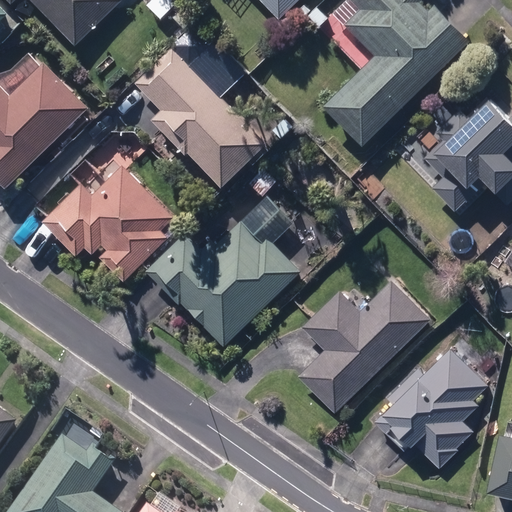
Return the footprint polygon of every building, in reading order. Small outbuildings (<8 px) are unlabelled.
[(14,0),(31,0),(76,46),(122,0),(7,0),(11,4),(14,0)] [(259,0),(279,20),(299,0),(259,0)] [(324,106),(362,145),(469,41),(434,5),(428,12),(419,3),(421,0),(420,0),(349,0),(360,11),(345,25),(375,57),(324,106)] [(294,15),(301,22),(311,12),(304,5),(294,15)] [(173,18),(184,30),(193,20),(183,9),(173,18)] [(152,118),(222,189),(267,144),(189,65),(210,44),(193,27),(135,84),(161,110),(152,118)] [(0,182),(6,189),(87,110),(42,64),(10,97),(0,87),(0,182)] [(432,189),(455,212),(465,201),(467,202),(487,184),(508,205),(511,201),(511,123),(489,99),(467,119),(459,111),(435,133),(442,140),(423,157),(443,178),(432,189)] [(52,154),(56,158),(61,152),(57,148),(52,154)] [(300,161),(280,184),(346,244),(367,222),(300,161)] [(100,258),(125,283),(168,237),(162,231),(175,217),(122,166),(94,195),(81,183),(43,223),(76,255),(85,246),(93,255),(102,244),(107,250),(100,258)] [(250,185),(263,196),(276,182),(263,170),(250,185)] [(181,303),(225,347),(300,273),(266,239),(260,244),(240,223),(217,246),(211,240),(201,250),(185,234),(147,272),(180,305),(181,303)] [(298,376),(336,414),(431,320),(392,280),(360,312),(339,291),(303,327),(325,350),(298,376)] [(414,443),(440,468),(458,450),(457,449),(475,431),(464,421),(480,405),(474,399),(489,386),(451,348),(376,423),(387,433),(393,427),(412,446),(414,443)] [(0,448),(17,424),(0,411),(0,448)] [(486,492),(511,497),(511,435),(498,432),(486,492)] [(116,511),(93,495),(113,465),(90,449),(86,455),(63,438),(10,511),(116,511)] [(179,511),(180,511),(159,496),(150,509),(147,506),(142,511),(179,511)]
